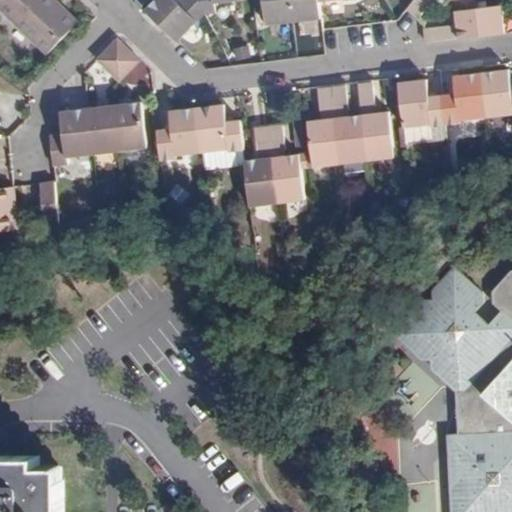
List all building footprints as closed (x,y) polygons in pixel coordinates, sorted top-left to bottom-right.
[(76,18),(56,0),(0,0),(0,2),(47,48),(76,18)] [(152,0),(146,7),(178,39),(206,11),(199,0),(152,0)] [(199,0),(206,11),(216,10),(215,0),(199,0)] [(293,17),(291,0),(260,0),(263,20),(293,17)] [(291,0),(293,17),(321,14),(319,0),(291,0)] [(407,0),(405,3),(418,14),(428,0),(447,0),(453,5),(457,4),(476,2),(476,0),(407,0)] [(495,0),(476,2),(457,4),(457,20),(424,24),(427,37),(504,28),(501,0),(495,0)] [(118,36),(108,45),(129,68),(139,58),(118,36)] [(129,68),(108,45),(96,56),(117,78),(129,68)] [(511,88),(510,72),(481,77),(486,109),(509,106),(511,123),(511,88)] [(392,148),(386,105),(374,106),(371,74),(358,75),(362,107),(367,151),(392,148)] [(331,78),(341,154),(367,151),(362,107),(348,108),(344,77),(331,78)] [(444,96),(447,115),(486,109),(481,77),(456,80),(455,95),(444,96)] [(341,154),(331,78),(317,80),(320,113),(308,114),(313,158),(341,154)] [(425,83),(398,87),(405,133),(432,129),(430,117),(447,115),(444,96),(428,99),(425,83)] [(224,98),(198,101),(203,146),(226,143),(227,146),(244,144),(240,114),(226,116),(224,98)] [(115,104),(120,145),(147,142),(142,100),(115,104)] [(203,146),(198,101),(171,105),(173,122),(158,124),(161,154),(174,153),(176,149),(203,146)] [(115,104),(89,107),(94,149),(120,145),(115,104)] [(94,149),(89,107),(62,110),(64,130),(51,131),(55,162),(68,160),(67,152),(94,149)] [(268,118),(277,196),(304,193),(300,148),(285,150),(281,117),(268,118)] [(277,196),(268,118),(253,120),(257,153),(245,154),(250,199),(277,196)] [(61,219),(56,177),(39,179),(44,221),(61,219)] [(12,182),(0,183),(0,225),(17,223),(12,182)] [(460,264),(450,265),(433,283),(434,292),(423,293),(423,302),(415,302),(398,322),(398,330),(421,352),(430,352),(431,361),(458,384),(473,383),(472,377),(482,377),(482,405),(463,428),(449,429),(450,511),(451,511),(487,511),(489,510),(490,511),(500,511),(503,509),(505,511),(511,511),(511,262),(511,263),(492,283),(492,296),(499,304),(487,315),(476,305),(484,296),(484,284),(460,264)] [(0,511),(58,511),(58,489),(52,489),(52,475),(32,475),(32,466),(0,465),(0,511)]
